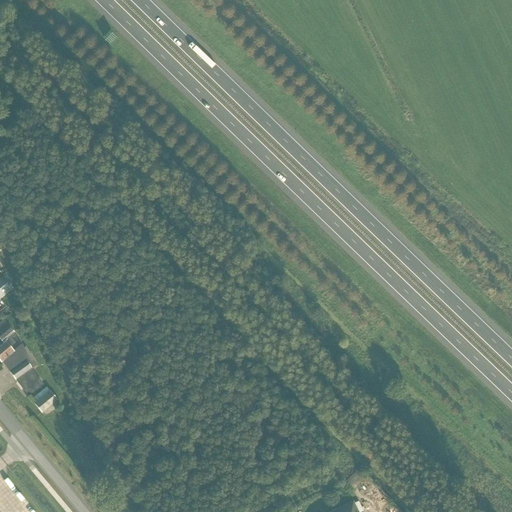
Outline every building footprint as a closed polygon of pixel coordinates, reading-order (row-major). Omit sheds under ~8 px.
[(1,279),(0,279),(0,297),(10,289),(1,279)] [(3,360),(11,371),(9,372),(29,397),(44,384),(31,368),(33,367),(21,345),(13,351),(9,347),(14,343),(11,339),(16,334),(4,320),(0,322),(0,326),(4,330),(0,333),(0,338),(4,343),(0,346),(0,360),(1,362),(3,360)] [(42,413),(57,400),(50,391),(34,403),(42,413)] [(361,468),(354,475),(361,483),(369,476),(361,468)] [(359,511),(354,501),(331,511),(359,511)]
